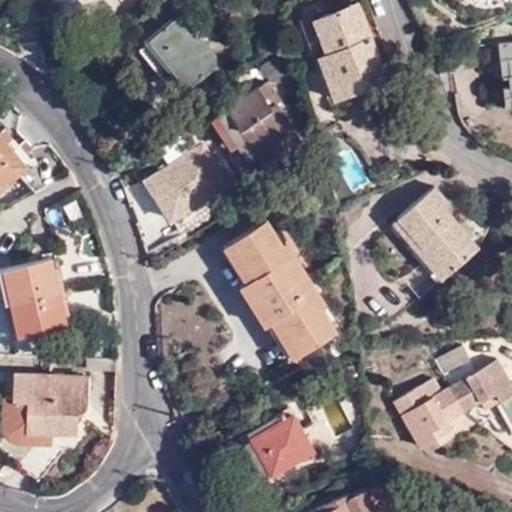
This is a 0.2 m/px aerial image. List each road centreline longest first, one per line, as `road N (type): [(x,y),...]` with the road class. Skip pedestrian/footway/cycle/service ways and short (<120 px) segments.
road 1 (residential): [(0,70),(53,133),(88,212),(112,278),(122,405)]
road 2 (residential): [(511,183),(471,163),(432,129),(396,74),(369,0)]
road 3 (residential): [(122,405),(111,462),(94,488),(62,511)]
road 4 (residential): [(122,405),(191,511)]
